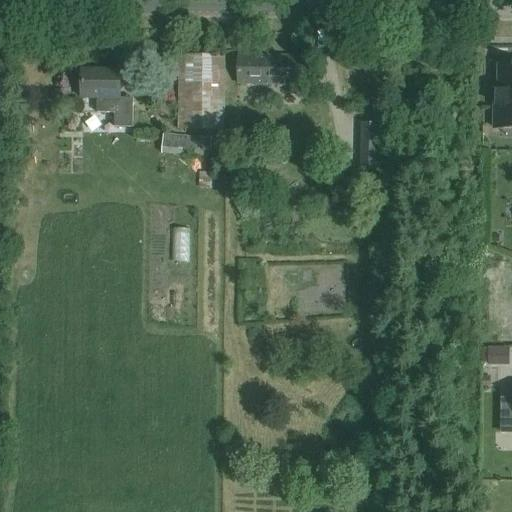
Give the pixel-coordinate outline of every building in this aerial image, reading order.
[(224,56),(179,55),(178,130),(223,130),(224,56)] [(301,57),(239,56),(239,84),(285,85),(285,80),(301,80),(301,57)] [(495,129),(511,129),(511,66),(500,66),(500,85),(496,85),(495,129)] [(120,71),(82,71),(82,98),(97,99),(97,114),(115,114),(114,128),(133,128),(133,103),(120,103),(120,71)] [(270,102),(241,102),(241,146),(269,147),(270,102)] [(362,124),(361,147),(385,147),(385,124),(362,124)] [(211,138),(163,135),(162,154),(210,158),(211,138)] [(510,349),(488,349),(488,366),(510,366),(510,349)]
